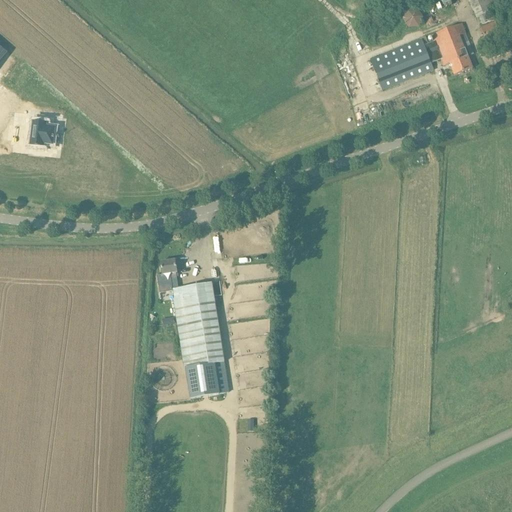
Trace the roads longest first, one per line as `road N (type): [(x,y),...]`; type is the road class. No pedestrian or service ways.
road 1 (tertiary): [(0,218),(153,224),(511,107)]
road 2 (tertiary): [(380,511),(452,460),(511,433)]
